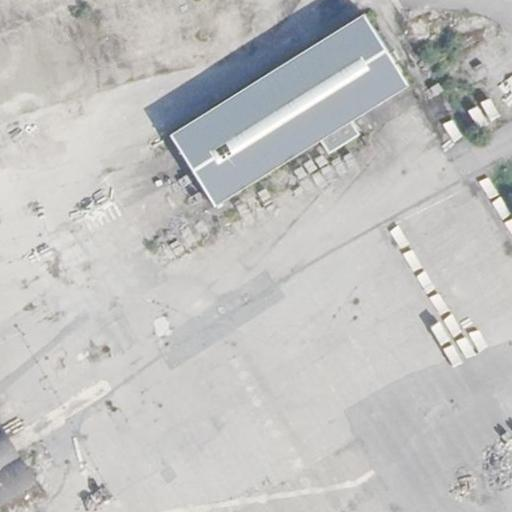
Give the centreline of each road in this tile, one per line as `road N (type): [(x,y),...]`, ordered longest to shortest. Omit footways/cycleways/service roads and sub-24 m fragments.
road 1 (unknown): [(256,253),(410,511)]
road 2 (unknown): [(511,139),(473,163),(256,253)]
road 3 (unknown): [(256,253),(189,301),(86,339),(17,352)]
